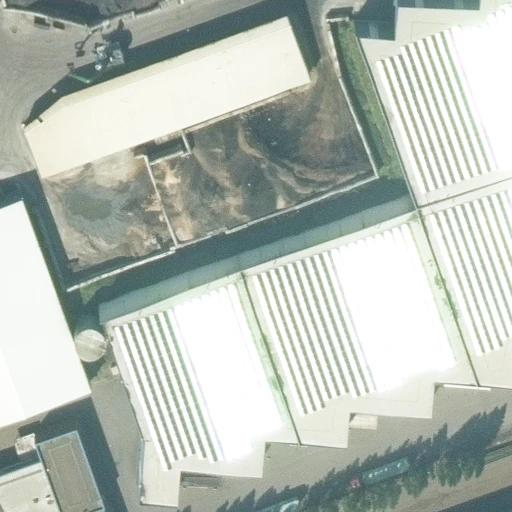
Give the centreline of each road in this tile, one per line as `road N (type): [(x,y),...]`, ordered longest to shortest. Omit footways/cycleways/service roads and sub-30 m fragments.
road 1 (unknown): [(511,388),(180,493),(155,494),(134,482),(107,411),(92,402),(64,399),(0,423)]
road 2 (unknown): [(0,31),(44,49),(87,44),(216,0)]
road 3 (unknown): [(386,494),(511,452)]
